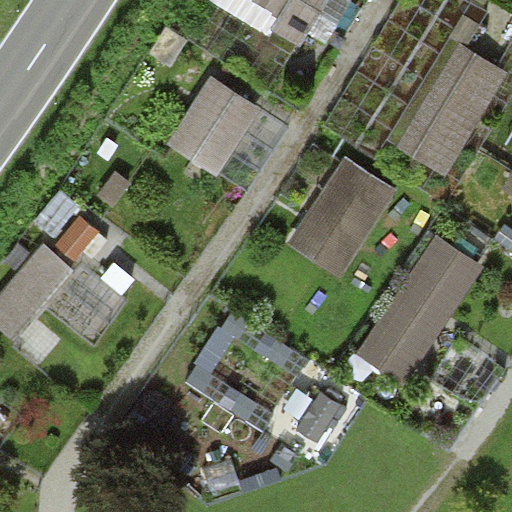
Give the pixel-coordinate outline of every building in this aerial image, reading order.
[(217,0),(296,50),(327,0),(217,0)] [(450,178),(507,77),(452,46),(395,147),(450,178)] [(217,181),(256,113),(209,86),(170,154),(217,181)] [(340,287),(398,199),(348,166),(289,254),(340,287)] [(405,384),(477,270),(434,243),(361,357),(405,384)] [(42,253),(0,298),(0,332),(17,348),(76,283),(42,253)]
